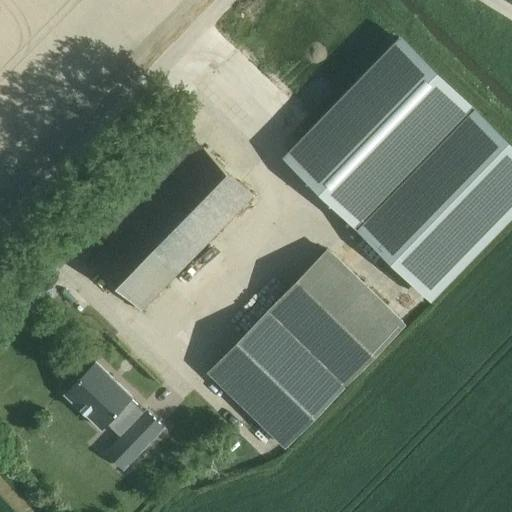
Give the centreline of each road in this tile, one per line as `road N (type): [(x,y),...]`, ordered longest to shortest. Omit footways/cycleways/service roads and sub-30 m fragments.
road 1 (unknown): [(154,72),(225,97),(280,165),(280,223),(215,309),(192,332),(147,334),(19,211)]
road 2 (unclassified): [(0,229),(224,0)]
